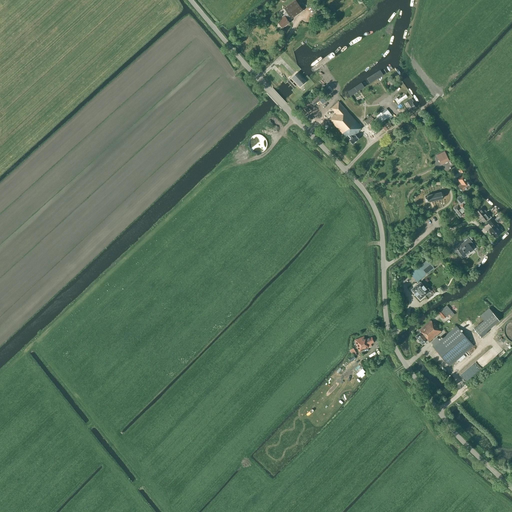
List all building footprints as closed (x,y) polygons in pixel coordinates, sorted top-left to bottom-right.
[(287,13),(284,15),(284,16),(281,18),(282,20),(278,23),(282,28),(289,22),(288,21),(291,18),(291,19),(303,11),(295,0),(284,8),(287,13)] [(292,78),(300,87),(302,84),(305,82),(297,73),(292,78)] [(362,82),(355,86),(347,91),(350,96),(365,86),(362,82)] [(413,101),(412,100),(410,99),(404,103),(410,112),(415,108),(411,102),(413,101)] [(352,144),(359,138),(356,135),(359,132),(358,131),(362,128),(339,102),(331,109),(336,114),(330,120),(345,137),(346,136),(349,140),(352,144)] [(373,119),(370,116),(364,121),(367,125),(373,119)] [(385,119),(379,124),(385,131),(392,126),(385,119)] [(377,128),(372,122),(367,126),(373,132),(377,128)] [(436,155),(441,165),(449,161),(444,151),(436,155)] [(467,182),(468,181),(464,175),(458,179),(461,184),(458,186),(462,192),(470,186),(467,182)] [(440,192),(427,195),(427,196),(425,197),(426,201),(428,201),(428,202),(442,199),(442,198),(443,196),(443,194),(441,192),(440,192)] [(464,212),(467,209),(464,204),(466,202),(461,196),(460,196),(459,196),(457,197),(457,198),(457,199),(457,201),(457,202),(458,203),(459,203),(460,203),(454,208),(460,217),(465,213),(464,212)] [(482,207),(475,212),(480,218),(486,212),(484,210),(482,207)] [(491,218),(486,212),(480,218),(484,222),(485,221),(486,222),(487,222),(491,218)] [(502,230),(492,218),(491,218),(487,222),(492,228),(489,230),(495,238),(501,233),(500,231),(502,230)] [(473,243),(468,238),(462,243),(465,246),(458,251),(464,257),(473,250),(470,246),(473,243)] [(434,268),(427,260),(410,274),(417,282),(434,268)] [(420,300),(429,292),(421,282),(412,289),(415,294),(416,296),(417,296),(420,300)] [(449,314),(451,317),(455,314),(447,305),(438,312),(443,319),(449,314)] [(498,321),(488,309),(480,316),(484,320),(474,329),(480,337),(498,321)] [(446,327),(439,319),(433,324),(430,321),(419,330),(421,332),(415,336),(422,345),(427,340),(429,342),(446,327)] [(433,347),(449,366),(473,346),(457,327),(433,347)] [(367,345),(374,343),(372,337),(365,340),(364,337),(355,340),(359,352),(368,348),(367,345)] [(382,354),(378,351),(373,356),(376,359),(382,354)]
